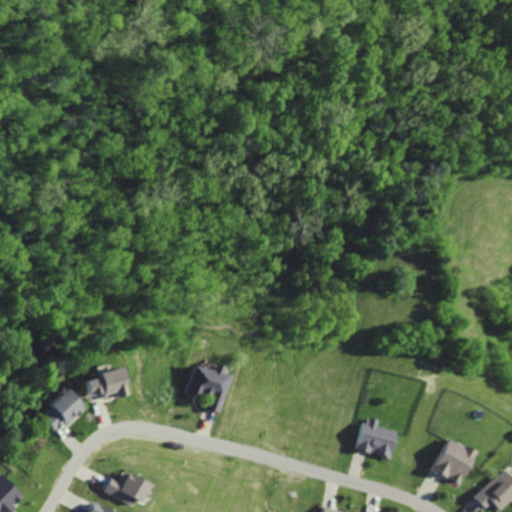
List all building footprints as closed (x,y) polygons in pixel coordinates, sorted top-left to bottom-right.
[(222,373),(215,408),(198,404),(201,392),(180,388),(185,365),(204,369),(205,363),(217,366),(215,372),(222,373)] [(120,395),(113,367),(88,373),(89,378),(78,380),(82,396),(97,393),(99,400),(120,395)] [(62,391),(79,409),(64,424),(61,420),(51,429),(41,418),(45,415),(41,411),(62,391)] [(361,418),(355,445),(375,449),(374,453),(386,456),(391,431),(373,427),(375,421),(361,418)] [(474,453),(458,484),(448,479),(450,475),(444,472),(441,477),(430,471),(446,442),(460,450),(462,447),(474,453)] [(494,511),(511,494),(511,484),(502,473),(473,499),(482,508),(487,503),(494,511)] [(142,485),(120,474),(116,482),(107,478),(100,492),(132,507),(142,485)] [(0,511),(6,511),(17,495),(0,483),(0,511)]
